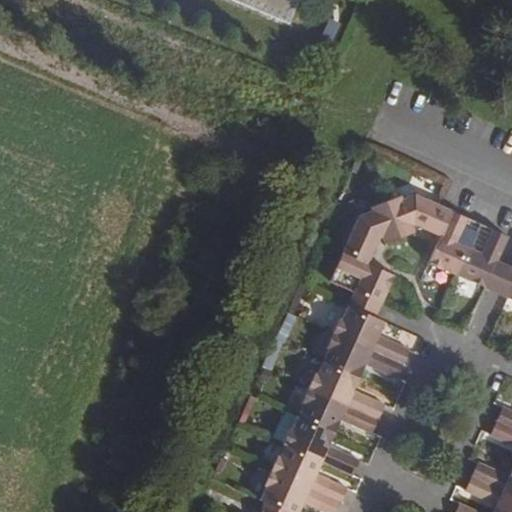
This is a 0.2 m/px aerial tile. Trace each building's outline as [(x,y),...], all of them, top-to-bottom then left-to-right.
[(233,0),(289,23),(298,0),(233,0)] [(373,212),(389,249),(404,244),(401,238),(404,236),(432,246),(444,221),(405,204),(392,210),(390,205),(373,212)] [(350,226),(334,264),(357,274),(368,249),(371,249),(374,255),(389,249),(373,212),(361,216),(363,221),(350,226)] [(444,221),(432,246),(419,273),(448,286),(470,233),(457,228),(444,221)] [(470,233),(448,286),(476,299),(486,275),(499,245),(486,240),(470,233)] [(347,303),(340,319),(366,330),(371,314),(382,285),(357,274),(334,264),(323,292),(347,303)] [(486,275),(476,299),(490,305),(501,309),(511,286),(500,282),(486,275)] [(511,282),(511,286),(501,309),(511,313),(511,282)] [(325,344),(396,375),(402,360),(371,347),(376,334),(366,330),(340,319),(337,327),(332,325),(325,344)] [(316,374),(351,390),(357,377),(390,390),(396,375),(325,344),(319,358),(322,360),(316,374)] [(301,401),(370,432),(378,415),(346,400),(351,390),(316,374),(311,385),(307,385),(301,401)] [(293,430),(327,446),(333,433),(364,446),(370,432),(301,401),(295,414),(298,416),(293,430)] [(494,426),(511,434),(511,415),(501,411),(494,426)] [(511,434),(494,426),(487,442),(511,453),(511,434)] [(277,456),(280,457),(314,473),(347,488),(353,473),(322,459),(327,446),(293,430),(287,444),(283,442),(277,456)] [(271,468),(265,482),(329,511),(337,511),(341,502),(308,487),(314,473),(280,457),(273,470),(271,468)] [(511,469),(505,482),(476,469),(470,482),(511,500),(511,469)] [(329,511),(265,482),(257,500),(260,502),(254,511),(329,511)] [(494,511),(511,511),(511,500),(470,482),(464,496),(495,511),(494,511)]
